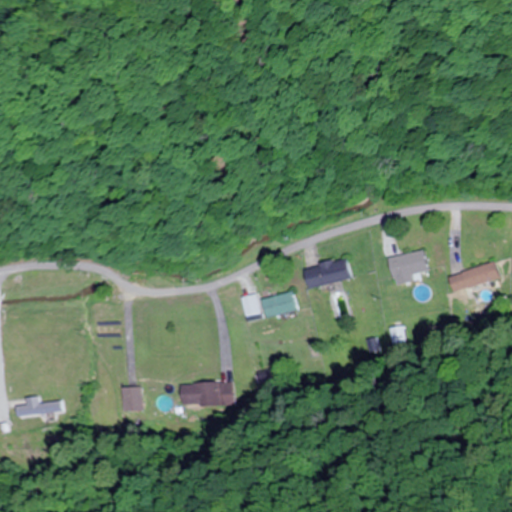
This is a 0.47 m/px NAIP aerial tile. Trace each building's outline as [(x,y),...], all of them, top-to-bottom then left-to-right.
[(427,251),(391,258),(395,279),(431,272),(427,251)] [(311,289),(353,279),(348,259),(306,269),(311,289)] [(452,276),(456,292),(503,281),(499,265),(452,276)] [(268,319),(300,311),(295,293),(263,301),(268,319)] [(249,322),(263,320),(259,296),(245,298),(249,322)] [(231,381),(184,386),(186,405),(233,399),(231,381)] [(143,406),(143,388),(128,388),(128,406),(143,406)] [(23,406),(23,416),(69,413),(68,403),(23,406)]
